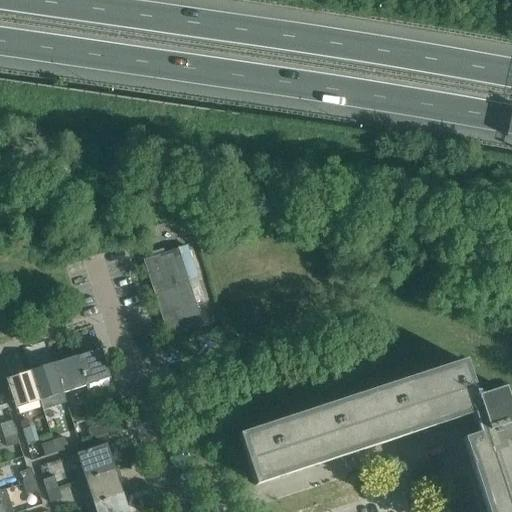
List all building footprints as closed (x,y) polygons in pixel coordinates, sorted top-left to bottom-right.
[(143,260),(168,336),(202,325),(178,249),(143,260)] [(101,348),(77,356),(87,385),(110,377),(101,348)] [(77,356),(53,364),(63,393),(87,385),(77,356)] [(255,486),(256,485),(471,415),(477,434),(463,439),(463,440),(486,511),(511,511),(511,415),(503,389),(477,397),(465,361),(239,435),(255,486)] [(53,364),(30,371),(39,401),(63,393),(53,364)] [(39,401),(30,371),(6,379),(16,409),(39,401)] [(123,418),(100,425),(103,437),(127,429),(123,418)] [(0,425),(4,436),(15,432),(12,421),(0,425)] [(103,437),(100,425),(88,429),(92,441),(103,437)] [(15,432),(4,436),(7,447),(19,443),(15,432)] [(63,437),(53,440),(57,452),(67,448),(63,437)] [(57,452),(53,440),(41,444),(45,456),(57,452)] [(77,454),(85,478),(115,469),(107,444),(77,454)] [(20,473),(24,484),(34,481),(31,469),(20,473)] [(85,478),(93,503),(123,493),(115,469),(85,478)] [(43,481),(46,491),(58,487),(54,477),(43,481)] [(34,481),(24,484),(27,494),(37,491),(34,481)] [(58,487),(46,491),(50,502),(61,498),(58,487)] [(0,491),(0,511),(12,511),(6,490),(0,491)] [(93,503),(96,511),(129,511),(123,493),(93,503)]
